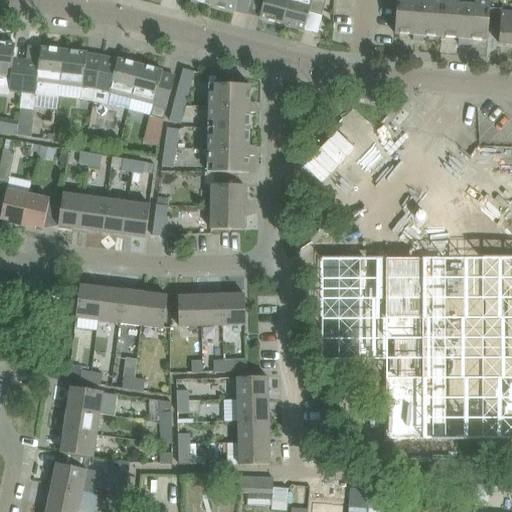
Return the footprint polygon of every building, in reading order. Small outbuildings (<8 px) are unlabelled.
[(250,0),(212,0),(211,6),(234,11),(247,15),(250,0)] [(259,18),(282,24),(288,0),(260,0),(264,1),(259,18)] [(288,0),(282,24),(304,30),(309,13),(322,16),(325,0),(288,0)] [(423,36),(441,38),(443,0),(397,0),(395,34),(413,35),(413,41),(423,42),(423,36)] [(454,0),(443,0),(441,38),(458,39),(458,44),(468,45),(469,40),(487,41),(490,3),(454,0)] [(499,44),(511,45),(511,13),(501,12),(499,44)] [(10,88),(22,90),(25,64),(13,62),(15,44),(0,42),(0,93),(10,94),(10,88)] [(58,99),(59,86),(64,50),(41,48),(38,65),(25,64),(22,90),(20,108),(33,110),(33,107),(35,96),(58,99)] [(81,99),(94,102),(102,56),(87,54),(87,53),(64,50),(59,86),(82,89),(81,99)] [(109,94),(131,100),(139,65),(117,59),(117,60),(102,56),(94,102),(106,104),(109,94)] [(139,65),(131,100),(153,105),(150,117),(163,120),(166,111),(171,92),(175,75),(162,72),(163,71),(139,65)] [(183,69),(174,104),(185,107),(194,72),(183,69)] [(213,122),(213,129),(249,130),(250,113),(255,113),(256,103),(250,103),(250,86),(215,85),(215,93),(210,93),(210,113),(209,113),(209,122),(213,122)] [(185,107),(174,104),(169,122),(180,125),(185,107)] [(167,129),(164,148),(174,150),(177,131),(167,129)] [(212,174),(213,174),(213,173),(238,173),(248,174),(249,156),(255,156),(255,146),(249,146),(249,130),(213,129),(213,138),(208,138),(207,166),(212,166),(212,174)] [(174,150),(164,148),(161,167),(171,169),(174,150)] [(0,165),(0,208),(3,209),(0,219),(8,221),(7,223),(21,226),(28,195),(7,190),(8,184),(11,170),(14,153),(3,151),(0,165)] [(79,165),(89,166),(91,155),(81,153),(79,165)] [(91,155),(89,166),(100,168),(102,156),(91,155)] [(121,171),(132,173),(134,162),(123,160),(121,171)] [(134,162),(132,173),(142,175),(144,164),(134,162)] [(211,186),(211,207),(244,208),(244,186),(238,185),(238,173),(213,173),(213,174),(213,186),(211,186)] [(58,226),(59,221),(62,196),(51,194),(49,199),(28,195),(21,226),(35,229),(36,227),(43,229),(44,224),(58,226)] [(58,226),(80,230),(85,198),(63,195),(62,196),(59,221),(58,226)] [(80,230),(102,232),(106,201),(85,198),(80,230)] [(102,232),(123,235),(128,203),(106,201),(102,232)] [(128,203),(123,235),(146,238),(150,206),(128,203)] [(155,205),(154,217),(164,218),(166,207),(155,205)] [(244,208),(211,207),(210,230),(243,230),(244,208)] [(511,257),(460,257),(320,257),(319,362),(359,362),(373,362),(383,362),(383,387),(383,441),(511,441),(511,257)] [(76,318),(98,321),(102,288),(80,286),(76,318)] [(98,321),(119,324),(123,291),(102,288),(98,321)] [(119,324),(141,326),(145,294),(123,291),(119,324)] [(145,294),(141,326),(163,329),(167,296),(145,294)] [(222,295),(200,296),(201,327),(223,326),(222,295)] [(245,295),(222,295),(223,326),(245,325),(245,295)] [(201,327),(200,296),(178,297),(179,327),(201,327)] [(191,361),(192,373),(203,373),(203,360),(191,361)] [(225,373),(224,361),(214,362),(214,373),(225,373)] [(235,361),(224,361),(225,373),(236,372),(235,361)] [(80,382),(90,384),(92,373),(81,372),(80,382)] [(92,373),(90,384),(101,386),(103,375),(92,373)] [(122,389),(133,390),(135,378),(124,377),(122,389)] [(236,378),(237,400),(268,400),(268,377),(236,378)] [(135,378),(133,390),(144,392),(145,380),(135,378)] [(70,387),(67,410),(99,414),(102,392),(70,387)] [(177,391),(177,402),(189,402),(189,391),(177,391)] [(159,400),(160,424),(172,423),(172,402),(159,400)] [(237,400),(237,422),(269,421),(268,400),(237,400)] [(189,402),(177,402),(177,413),(189,413),(189,402)] [(67,410),(64,431),(96,436),(99,414),(67,410)] [(237,422),(238,444),(269,443),(269,421),(237,422)] [(172,423),(160,424),(160,434),(172,434),(172,423)] [(96,436),(64,431),(60,453),(92,458),(96,436)] [(178,436),(178,446),(189,445),(189,435),(178,436)] [(269,443),(238,444),(239,466),(270,465),(269,443)] [(189,445),(178,446),(178,455),(184,455),(190,455),(190,454),(189,445)] [(161,464),(172,465),(172,453),(161,452),(161,464)] [(118,462),(117,473),(129,474),(130,463),(128,463),(118,462)] [(52,485),(82,492),(96,495),(100,473),(57,464),(52,485)] [(273,488),(273,478),(240,477),(239,495),(272,496),(271,509),(286,511),(288,489),(273,488)] [(52,485),(47,506),(73,511),(77,511),(82,492),(52,485)] [(351,486),(349,511),(385,511),(387,487),(351,486)]
